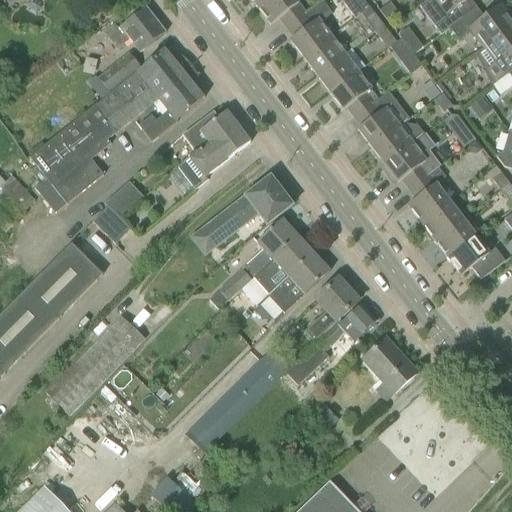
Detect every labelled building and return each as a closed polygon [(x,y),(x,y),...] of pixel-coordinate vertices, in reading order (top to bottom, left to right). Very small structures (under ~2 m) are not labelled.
[(279,20),(285,28),(304,14),(293,0),(264,0),(255,7),(270,26),(279,20)] [(345,0),(342,3),(354,19),(369,8),(362,0),(345,0)] [(441,20),(448,30),(476,9),(469,0),(431,0),(444,17),(441,20)] [(483,19),(476,9),(448,30),(456,40),(468,31),(482,49),(511,26),(511,22),(500,6),(483,19)] [(139,54),(144,50),(165,34),(145,9),(107,38),(117,50),(129,41),(139,54)] [(373,13),(365,20),(374,32),(382,26),(373,13)] [(329,38),(317,21),(312,25),(304,14),(285,28),(293,39),(289,42),(302,59),(329,38)] [(391,37),(382,26),(374,32),(382,43),(391,37)] [(511,26),(482,49),(475,55),(491,88),(511,72),(511,26)] [(302,59),(316,77),(343,56),(329,38),(302,59)] [(108,142),(159,101),(156,98),(184,75),(164,51),(142,69),(109,95),(30,159),(47,181),(35,190),(55,215),(103,176),(91,161),(111,145),(108,142)] [(142,69),(129,54),(97,80),(109,95),(142,69)] [(316,77),(329,94),(356,74),(343,56),(316,77)] [(421,68),(412,56),(401,65),(410,76),(421,68)] [(346,109),(353,119),(377,101),(369,91),(356,74),(329,94),(342,112),(346,109)] [(203,100),(184,75),(156,98),(159,101),(168,112),(156,122),(151,117),(138,128),(142,133),(151,144),(177,123),(176,122),(203,100)] [(357,131),(371,149),(408,121),(387,93),(377,101),(353,119),(361,128),(357,131)] [(434,101),(443,113),(451,107),(442,95),(434,101)] [(182,136),(195,155),(208,145),(208,146),(235,126),(225,113),(217,119),(213,113),(182,136)] [(459,149),(471,142),(455,113),(442,120),(459,149)] [(379,169),(380,170),(411,146),(411,145),(423,136),(416,127),(406,126),(404,124),(408,121),(371,149),(383,166),(379,169)] [(208,145),(195,155),(177,168),(195,191),(206,182),(203,179),(249,145),(235,126),(208,146),(208,145)] [(511,133),(508,132),(502,153),(495,157),(504,169),(511,171),(511,133)] [(401,181),(409,192),(438,170),(437,169),(438,168),(429,156),(420,155),(419,156),(411,146),(380,170),(389,182),(393,179),(397,184),(401,181)] [(438,170),(409,192),(416,201),(407,207),(421,225),(448,204),(435,186),(444,179),(438,170)] [(491,180),(500,192),(508,185),(499,174),(491,180)] [(1,188),(0,188),(0,228),(5,235),(27,215),(25,213),(35,203),(12,178),(1,188)] [(270,179),(196,235),(190,239),(204,259),(258,218),(265,228),(292,208),(270,179)] [(104,206),(107,209),(119,222),(143,199),(128,184),(104,206)] [(507,205),(511,211),(511,209),(511,190),(508,185),(500,192),(509,204),(507,205)] [(421,225),(434,242),(461,221),(448,204),(421,225)] [(107,209),(91,224),(113,246),(128,231),(119,222),(107,209)] [(256,243),(263,252),(243,269),(252,280),(257,275),(297,238),(281,221),(266,234),(256,243)] [(434,242),(446,259),(474,238),(461,221),(434,242)] [(313,255),(297,238),(257,275),(252,280),(250,282),(241,292),(249,299),(261,288),(268,297),(273,292),(313,255)] [(488,256),(476,240),(474,238),(446,259),(460,277),(471,269),(480,281),(504,263),(495,250),(488,256)] [(56,260),(88,291),(102,277),(70,246),(56,260)] [(273,292),(268,297),(284,315),(314,286),(329,273),(313,255),(273,292)] [(0,380),(88,291),(56,260),(0,317),(0,380)] [(241,292),(250,282),(241,272),(209,301),(218,312),(227,304),(241,292)] [(313,343),(337,321),(357,304),(356,303),(337,283),(338,282),(337,281),(322,295),(315,301),(325,312),(303,333),(313,342),(313,343)] [(339,358),(353,344),(375,324),(359,307),(345,320),(340,324),(337,321),(313,343),(315,345),(289,370),(284,374),(297,387),(328,359),(324,354),(330,348),(339,358)] [(70,418),(145,341),(121,318),(46,395),(70,418)] [(361,362),(380,382),(372,390),(384,403),(392,396),(416,375),(415,374),(415,375),(385,342),(386,341),(385,340),(361,362)] [(205,454),(284,374),(289,370),(270,351),(186,436),(205,454)] [(161,390),(155,396),(162,403),(168,397),(161,390)] [(377,436),(435,498),(478,457),(420,395),(377,436)] [(327,432),(338,422),(315,397),(303,407),(327,432)] [(168,485),(162,478),(145,493),(162,511),(183,511),(203,494),(182,472),(168,485)] [(354,511),(328,484),(299,511),(354,511)] [(65,511),(42,488),(18,511),(65,511)]
